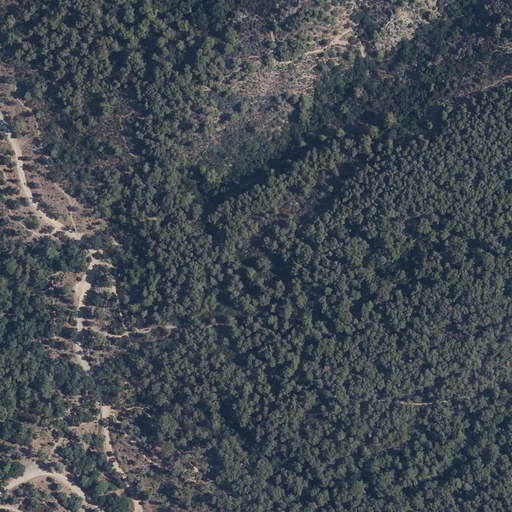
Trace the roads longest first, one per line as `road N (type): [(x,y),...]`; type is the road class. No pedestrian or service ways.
road 1 (track): [(0,109),(49,218),(98,252),(77,340),(101,390),(115,459),(140,504),(135,511)]
road 2 (track): [(105,511),(39,471),(0,493)]
